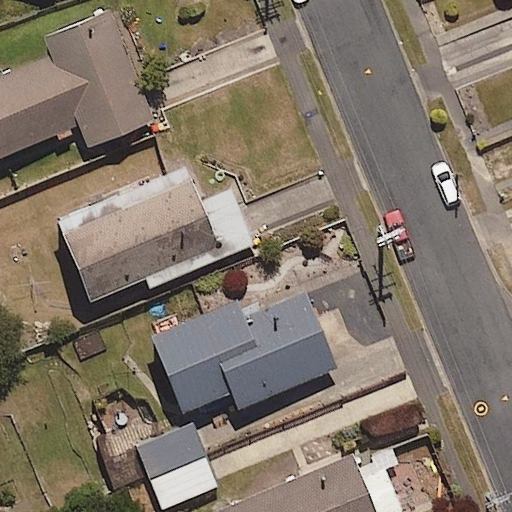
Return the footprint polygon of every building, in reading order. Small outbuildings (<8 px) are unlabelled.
[(45,51),(0,68),(0,148),(51,129),(54,137),(75,129),(81,143),(150,116),(105,3),(37,30),(45,51)] [(179,164),(51,215),(83,296),(139,274),(143,286),(251,242),(228,184),(193,198),(179,164)] [(230,298),(145,332),(176,410),(225,391),(231,407),(335,366),(302,284),(235,310),(230,298)] [(188,419),(130,443),(143,474),(201,450),(188,419)] [(214,482),(201,450),(143,474),(156,506),(214,482)] [(349,450),(200,511),(395,511),(399,510),(382,466),(359,475),(349,450)]
